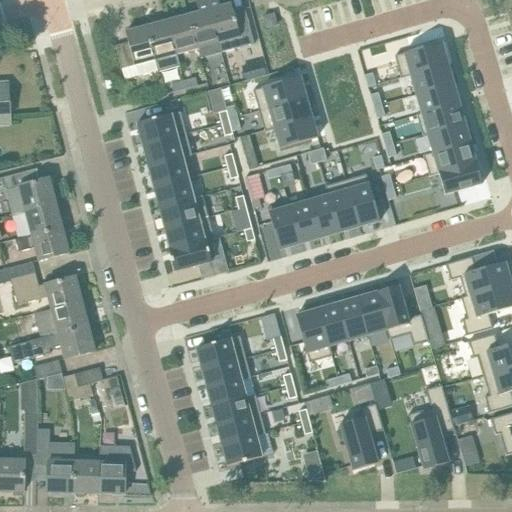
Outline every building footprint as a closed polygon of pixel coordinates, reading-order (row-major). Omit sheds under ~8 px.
[(195,0),(199,13),(188,16),(197,49),(198,49),(200,58),(221,52),(218,44),(206,0),(195,0)] [(217,0),(206,0),(218,44),(221,52),(234,49),(234,50),(254,45),(244,7),(232,11),(231,4),(220,7),(217,0)] [(263,17),(266,28),(277,25),(274,14),(263,17)] [(188,16),(167,21),(177,55),(197,49),(188,16)] [(155,60),(158,71),(179,66),(177,55),(167,21),(146,27),(155,60)] [(122,69),(124,79),(157,71),(158,71),(155,60),(146,27),(125,32),(128,43),(116,46),(122,69)] [(441,43),(394,57),(401,78),(410,76),(448,65),(441,43)] [(448,65),(410,76),(416,95),(453,84),(448,65)] [(193,79),(190,68),(180,70),(183,81),(186,90),(198,86),(195,78),(193,79)] [(372,74),(364,76),(368,88),(376,85),(372,74)] [(300,77),(253,91),(259,112),(306,98),(300,77)] [(171,84),(173,93),(186,90),(183,81),(171,84)] [(0,118),(9,117),(7,84),(0,84),(0,118)] [(453,84),(416,95),(421,115),(459,104),(453,84)] [(378,94),(370,96),(373,107),(381,105),(378,94)] [(306,98),(259,112),(265,131),(273,129),(311,118),(306,98)] [(421,115),(417,116),(422,136),(427,134),(465,123),(459,104),(421,115)] [(381,105),(373,107),(377,119),(385,117),(381,105)] [(234,106),(226,109),(229,120),(237,118),(234,106)] [(227,111),(219,113),(222,125),(230,123),(227,111)] [(180,113),(136,124),(142,146),(186,135),(180,113)] [(237,118),(229,120),(233,132),(240,130),(237,118)] [(311,118),(273,129),(279,149),(302,143),(317,138),(311,118)] [(230,123),(222,125),(225,137),(233,135),(230,123)] [(465,123),(427,134),(433,154),(470,143),(465,123)] [(389,133),(381,135),(385,147),(393,144),(389,133)] [(186,135),(142,146),(148,168),(183,159),(192,156),(186,135)] [(433,154),(423,157),(429,176),(438,174),(476,163),(470,143),(433,154)] [(393,144),(385,147),(388,158),(396,156),(393,144)] [(323,149),(315,151),(319,162),(326,160),(323,149)] [(315,151),(308,153),(311,165),(319,162),(315,151)] [(232,154),(224,156),(227,168),(235,166),(232,154)] [(254,156),(246,158),(249,170),(257,168),(254,156)] [(381,156),(373,158),(376,170),(384,168),(381,156)] [(183,159),(148,168),(153,188),(188,179),(183,162),(183,159)] [(476,163),(438,174),(445,195),(482,185),(476,163)] [(289,165),(278,168),(280,176),(292,173),(289,165)] [(235,166),(227,168),(230,180),(238,178),(235,166)] [(278,168),(266,172),(269,180),(280,176),(278,168)] [(21,200),(24,212),(56,204),(49,179),(39,182),(36,169),(9,177),(0,179),(0,193),(7,192),(10,203),(21,200)] [(366,175),(345,181),(359,228),(380,222),(366,175)] [(389,175),(381,177),(385,189),(393,187),(389,175)] [(188,179),(153,188),(159,208),(193,199),(188,179)] [(345,181),(326,187),(328,195),(339,234),(359,228),(345,181)] [(393,187),(385,189),(388,201),(396,199),(393,187)] [(328,195),(308,200),(320,239),(339,234),(328,195)] [(193,199),(159,208),(164,230),(208,218),(202,196),(193,199)] [(243,196),(235,198),(238,210),(246,208),(243,196)] [(308,200),(289,206),(300,245),(320,239),(308,200)] [(288,203),(267,209),(279,251),(300,245),(289,206),(288,203)] [(15,240),(16,241),(63,229),(56,204),(24,212),(31,236),(15,240)] [(246,208),(238,210),(242,222),(249,220),(246,208)] [(208,218),(164,230),(170,251),(206,242),(214,240),(208,218)] [(19,252),(35,247),(39,262),(50,258),(69,253),(63,229),(16,241),(19,252)] [(252,229),(244,231),(247,243),(255,241),(252,229)] [(170,251),(169,252),(174,273),(200,266),(203,279),(215,276),(211,263),(206,242),(170,251)] [(472,257),(446,265),(450,279),(460,276),(466,298),(511,285),(505,263),(497,265),(476,271),(472,257)] [(11,282),(36,276),(32,262),(0,271),(0,284),(11,281),(11,282)] [(34,314),(34,316),(82,303),(75,277),(44,285),(39,286),(36,276),(11,282),(18,307),(48,298),(51,309),(34,314)] [(466,298),(461,299),(467,320),(462,322),(467,336),(493,329),(489,315),(511,308),(511,287),(511,285),(466,298)] [(398,287),(376,293),(387,330),(390,340),(409,334),(413,346),(429,341),(421,316),(408,320),(398,287)] [(376,293),(357,299),(367,336),(387,330),(376,293)] [(357,299),(337,304),(348,341),(367,336),(357,299)] [(34,316),(41,340),(89,327),(82,303),(34,316)] [(337,304),(318,310),(328,347),(348,341),(337,304)] [(318,310),(296,316),(309,363),(331,357),(328,347),(318,310)] [(44,350),(61,346),(65,360),(76,357),(95,352),(89,327),(41,340),(44,350)] [(494,335),(468,342),(472,356),(477,355),(484,377),(511,368),(511,344),(498,349),(494,335)] [(240,337),(196,349),(201,370),(245,359),(240,337)] [(281,337),(273,339),(276,351),(284,349),(281,337)] [(284,349),(276,351),(279,363),(287,360),(284,349)] [(245,359),(201,370),(207,390),(241,381),(251,379),(245,359)] [(34,367),(37,380),(51,376),(62,373),(59,361),(34,367)] [(376,367),(365,370),(367,378),(379,374),(376,367)] [(398,367),(386,371),(389,378),(400,375),(398,367)] [(92,396),(94,399),(96,407),(97,407),(103,405),(96,382),(102,381),(102,380),(103,380),(99,368),(75,374),(78,387),(90,384),(93,395),(92,396)] [(511,368),(484,377),(490,398),(485,399),(489,414),(511,407),(511,395),(511,392),(511,368)] [(69,402),(92,396),(93,395),(90,384),(78,387),(75,374),(63,377),(69,402)] [(291,374),(283,376),(286,388),(294,386),(291,374)] [(349,374),(337,378),(340,386),(351,382),(349,374)] [(38,411),(36,455),(49,455),(51,376),(37,380),(38,411)] [(103,380),(102,380),(109,405),(123,401),(117,377),(103,380)] [(337,378),(326,381),(328,389),(339,386),(337,378)] [(241,381),(207,390),(211,407),(246,398),(241,381)] [(294,386),(286,388),(289,400),(297,398),(294,386)] [(433,409),(408,416),(410,425),(423,471),(449,463),(440,434),(454,430),(442,386),(428,390),(433,409)] [(246,398),(211,407),(216,426),(260,415),(255,395),(246,398)] [(96,407),(94,399),(89,401),(91,407),(89,409),(90,413),(92,415),(93,422),(101,421),(97,407),(96,407)] [(365,419),(339,426),(347,452),(352,471),(378,464),(369,435),(383,431),(376,405),(362,409),(365,419)] [(306,410),(298,412),(302,424),(309,422),(306,410)] [(24,446),(24,454),(36,455),(38,411),(24,411),(24,429),(24,446)] [(511,413),(497,418),(491,419),(495,433),(499,432),(506,456),(511,454),(511,413)] [(260,415),(216,426),(221,446),(256,437),(265,435),(260,415)] [(309,422),(302,424),(305,435),(312,433),(309,422)] [(256,437),(221,446),(227,467),(262,458),(256,437)] [(48,461),(47,493),(73,494),(74,462),(75,444),(62,443),(61,461),(48,461)] [(99,462),(98,495),(124,495),(125,472),(137,472),(130,447),(100,446),(99,462)] [(0,459),(0,492),(24,493),(24,461),(0,459)] [(74,462),(73,494),(98,495),(99,462),(74,462)]
